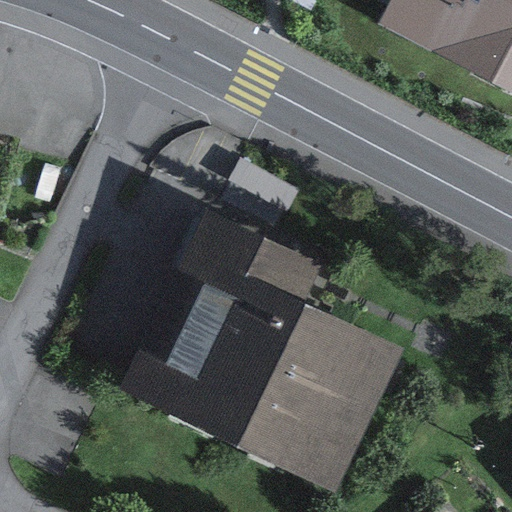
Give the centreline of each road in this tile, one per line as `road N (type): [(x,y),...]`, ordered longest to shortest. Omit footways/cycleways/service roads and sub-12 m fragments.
road 1 (residential): [(170,39),(0,389)]
road 2 (secondary): [(170,39),(511,217)]
